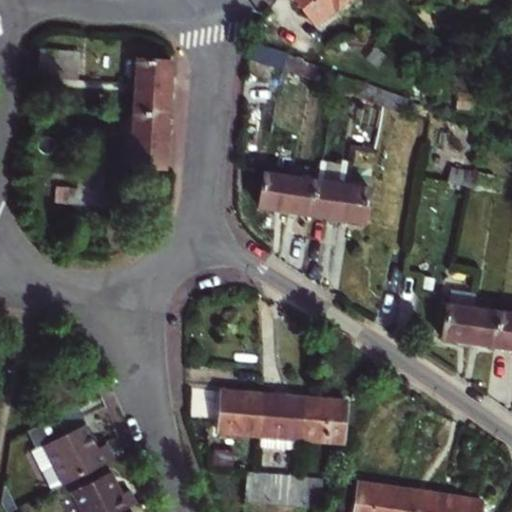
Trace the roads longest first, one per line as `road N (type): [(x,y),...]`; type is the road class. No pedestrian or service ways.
road 1 (residential): [(195,225),(511,438)]
road 2 (residential): [(119,289),(186,511)]
road 3 (residential): [(195,225),(212,0)]
road 4 (residential): [(0,267),(61,289),(119,289)]
